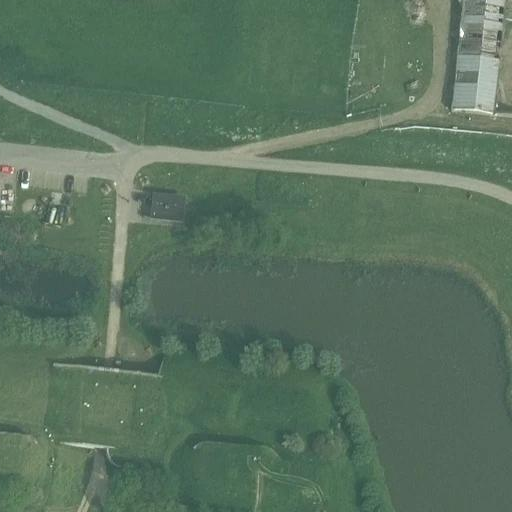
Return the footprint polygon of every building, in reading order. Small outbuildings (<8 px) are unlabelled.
[(462,0),(451,113),(493,117),(505,0),(462,0)] [(511,0),(505,0),(493,117),(511,118),(511,0)] [(179,224),(182,201),(154,198),(151,220),(179,224)] [(0,388),(58,395),(58,397),(73,398),(78,398),(78,402),(93,404),(95,392),(96,393),(97,390),(95,390),(95,386),(97,386),(97,384),(96,384),(96,381),(97,381),(100,382),(98,398),(96,398),(95,401),(98,401),(96,415),(93,415),(93,420),(96,421),(95,426),(92,425),(91,431),(95,431),(94,436),(91,436),(90,441),(94,441),(93,444),(95,444),(94,446),(94,448),(100,448),(105,449),(106,447),(106,445),(107,446),(107,443),(110,443),(111,438),(108,437),(108,433),(112,433),(112,427),(109,427),(110,417),(112,417),(114,418),(114,420),(130,421),(130,419),(132,419),(132,420),(134,420),(134,422),(150,424),(150,421),(153,421),(154,416),(150,415),(151,410),(154,410),(155,405),(152,405),(152,399),(155,399),(156,394),(153,394),(153,388),(157,388),(157,383),(154,383),(154,380),(150,379),(151,377),(143,376),(142,379),(138,378),(137,393),(134,393),(133,393),(133,388),(136,388),(136,386),(134,386),(134,378),(132,377),(133,375),(129,374),(128,377),(124,377),(125,374),(121,374),(120,376),(118,376),(118,380),(116,379),(116,380),(114,380),(114,376),(113,376),(113,375),(113,373),(112,373),(108,372),(104,372),(102,371),(102,374),(102,375),(101,375),(100,378),(98,377),(98,378),(96,378),(97,374),(95,373),(95,371),(91,370),(91,373),(87,373),(87,372),(87,370),(83,369),(83,372),(81,372),(81,374),(77,374),(77,379),(80,379),(80,383),(76,383),(76,388),(79,389),(78,393),(73,393),(73,392),(58,391),(0,383),(0,388)] [(15,439),(13,450),(22,451),(23,440),(24,438),(15,437),(15,439)] [(226,448),(225,462),(251,465),(253,451),(253,448),(226,445),(226,448)]
